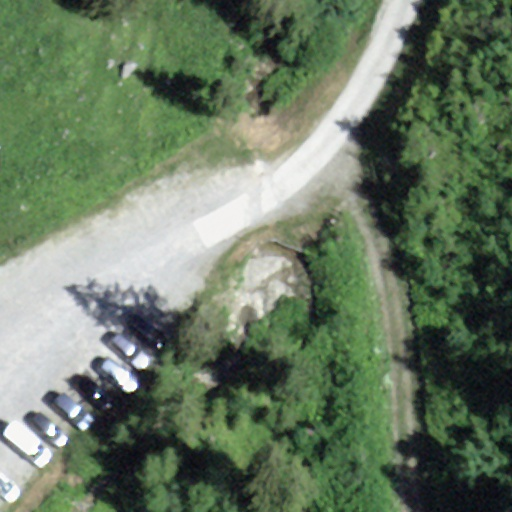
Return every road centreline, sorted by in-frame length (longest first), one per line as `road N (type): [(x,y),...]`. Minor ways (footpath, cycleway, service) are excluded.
road 1 (unclassified): [(407,0),(372,77),(308,160),(122,291),(0,400)]
road 2 (track): [(308,160),(370,222),(417,511)]
